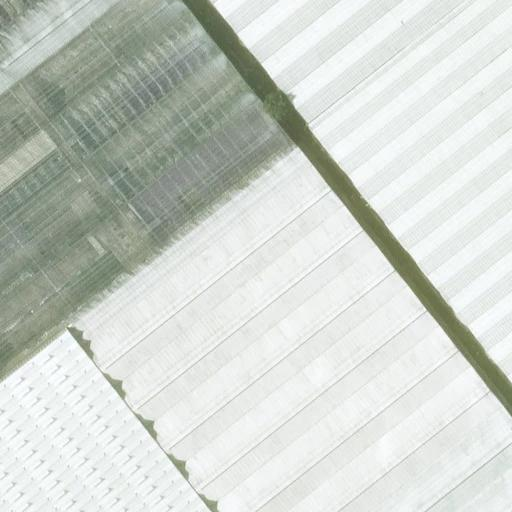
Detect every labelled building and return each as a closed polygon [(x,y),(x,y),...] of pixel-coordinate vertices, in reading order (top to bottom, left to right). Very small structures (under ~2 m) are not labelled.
[(0,0),(0,382),(68,328),(67,327),(70,325),(298,145),(182,0),(0,0)] [(210,0),(308,124),(464,0),(210,0)] [(511,0),(464,0),(308,124),(511,382),(511,0)] [(511,511),(511,415),(298,145),(70,325),(218,511),(511,511)] [(218,511),(70,325),(67,327),(68,328),(0,382),(0,511),(218,511)]
